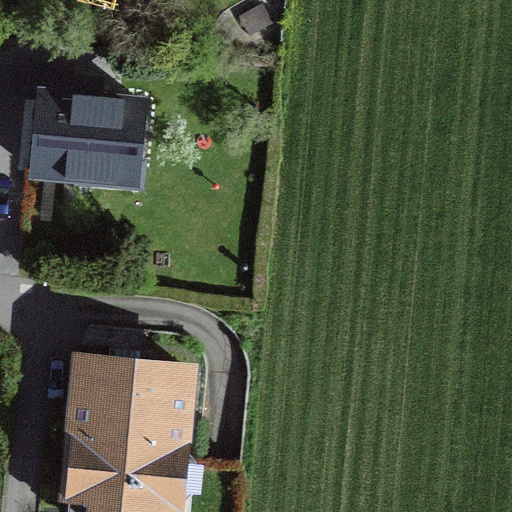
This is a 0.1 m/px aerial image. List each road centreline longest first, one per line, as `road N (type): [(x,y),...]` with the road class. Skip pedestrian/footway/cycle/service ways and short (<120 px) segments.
road 1 (residential): [(22,511),(41,344),(21,317),(0,315)]
road 2 (unknown): [(21,317),(0,195)]
